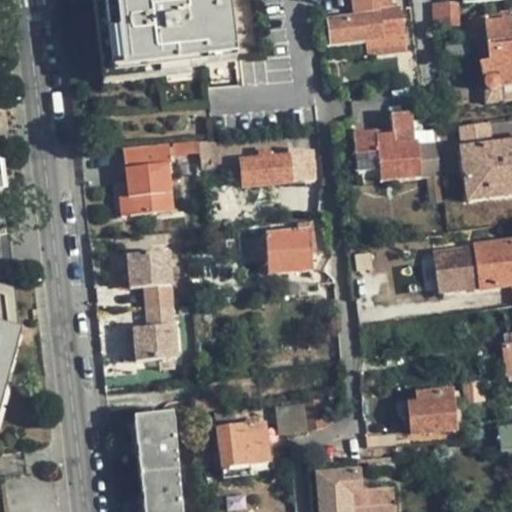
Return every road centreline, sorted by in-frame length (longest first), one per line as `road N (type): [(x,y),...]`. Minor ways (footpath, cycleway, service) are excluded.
road 1 (residential): [(299,0),(354,426),(301,461),(305,511)]
road 2 (residential): [(31,0),(87,511)]
road 3 (unknown): [(433,0),(451,138)]
